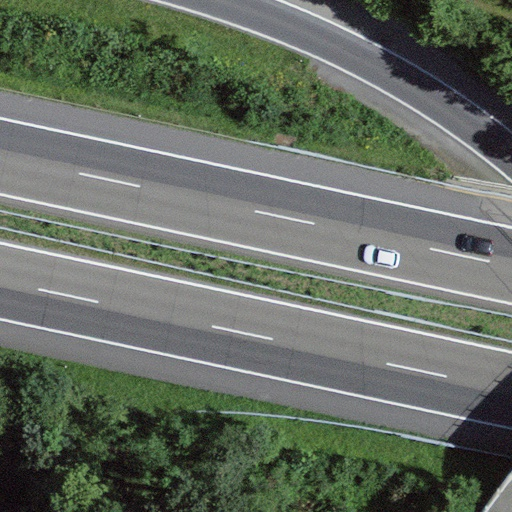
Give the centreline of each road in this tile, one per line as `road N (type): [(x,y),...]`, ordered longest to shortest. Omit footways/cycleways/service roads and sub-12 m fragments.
road 1 (motorway): [(511,266),(0,156)]
road 2 (motorway): [(0,281),(511,390)]
road 3 (motorway): [(511,157),(390,73),(216,0)]
